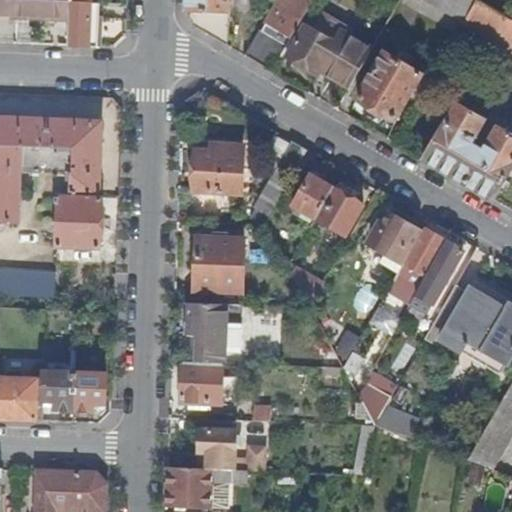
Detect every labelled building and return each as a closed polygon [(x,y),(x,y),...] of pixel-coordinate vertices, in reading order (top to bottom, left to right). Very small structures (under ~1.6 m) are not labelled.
[(0,0),(0,17),(11,18),(45,20),(45,23),(70,24),(71,0),(0,0)] [(71,0),(70,24),(69,49),(99,51),(100,7),(93,7),(93,0),(71,0)] [(189,0),(188,14),(196,29),(232,49),(233,0),(189,0)] [(295,39),(317,0),(282,0),(268,25),(295,39)] [(480,2),(476,0),(424,0),(467,24),(480,2)] [(511,20),(480,2),(467,24),(511,50),(511,20)] [(352,89),(374,52),(351,39),(345,35),(348,29),(326,16),(316,33),(308,28),(290,59),(321,77),(323,72),(326,68),(332,71),(329,75),(352,89)] [(355,33),(348,29),(345,35),(351,39),(355,33)] [(247,58),(275,74),(290,48),(262,32),(247,58)] [(425,76),(434,81),(446,61),(433,54),(422,74),(411,68),(414,63),(404,57),(401,62),(386,54),(360,99),(398,122),(425,76)] [(427,162),(496,202),(501,193),(506,196),(511,185),(511,184),(508,182),(511,174),(511,135),(506,132),(508,127),(503,124),(487,153),(474,146),(490,117),(487,115),(484,119),(459,105),(427,162)] [(0,119),(0,225),(20,226),(22,174),(73,176),(72,199),(60,199),(58,249),(103,251),(104,202),(100,201),(103,124),(0,119)] [(258,208),(274,217),(311,153),(297,144),(258,208)] [(244,195),(246,147),(214,146),(214,154),(199,153),(197,193),(244,195)] [(199,153),(214,154),(214,146),(199,146),(199,153)] [(305,213),(318,221),(336,190),(313,177),(296,208),(300,210),(297,216),(303,219),(305,213)] [(337,190),(336,190),(318,221),(349,238),(366,207),(351,198),(353,189),(344,184),(337,190)] [(374,249),(387,256),(406,267),(425,235),(393,216),(388,224),(375,247),(374,249)] [(370,244),(375,247),(388,224),(384,222),(370,244)] [(448,244),(427,231),(425,235),(406,267),(401,276),(392,291),(414,304),(448,244)] [(199,239),(197,293),(244,295),(246,241),(199,239)] [(465,254),(448,244),(414,304),(412,307),(429,317),(465,254)] [(381,265),(401,276),(406,267),(387,256),(381,265)] [(0,273),(0,298),(56,301),(57,276),(0,273)] [(296,279),(307,300),(316,286),(298,276),(296,279)] [(307,300),(312,309),(323,290),(316,286),(307,300)] [(367,314),(374,290),(359,286),(353,310),(367,314)] [(447,306),(437,325),(431,334),(444,342),(448,336),(466,347),(469,342),(480,348),(503,310),(473,292),(471,296),(458,288),(447,306)] [(369,322),(388,332),(402,307),(383,297),(369,322)] [(200,338),(199,365),(225,366),(227,366),(227,354),(243,355),(245,307),(191,305),(190,338),(200,338)] [(511,306),(509,313),(503,310),(480,348),(510,366),(511,362),(511,306)] [(348,358),(359,338),(346,331),(335,351),(348,358)] [(328,341),(318,346),(328,365),(338,359),(328,341)] [(342,367),(356,375),(366,360),(351,351),(342,367)] [(223,407),(225,366),(199,365),(185,365),(185,406),(223,407)] [(400,388),(375,373),(368,384),(375,389),(393,399),(400,388)] [(46,374),(46,381),(46,404),(57,405),(57,412),(76,412),(77,375),(46,374)] [(109,376),(77,375),(76,412),(95,413),(96,407),(108,407),(109,376)] [(10,381),(0,376),(0,421),(39,423),(40,381),(10,381)] [(393,399),(375,389),(363,400),(377,426),(388,408),(393,399)] [(511,442),(511,391),(470,462),(495,471),(511,442)] [(417,426),(388,408),(377,426),(377,428),(413,441),(417,426)] [(274,410),(256,409),(256,423),(273,424),(274,410)] [(377,428),(365,427),(356,477),(368,477),(377,428)] [(238,433),(212,433),(212,435),(202,435),(202,454),(211,454),(210,471),(238,472),(238,460),(238,433)] [(251,460),(250,473),(251,473),(268,474),(268,449),(251,448),(251,460)] [(211,454),(202,454),(202,471),(210,471),(211,454)] [(251,460),(238,460),(238,472),(250,473),(251,460)] [(202,471),(169,470),(167,509),(214,510),(215,483),(250,484),(251,473),(250,473),(238,472),(210,471),(202,471)] [(107,511),(109,485),(98,475),(40,472),(38,511),(107,511)] [(500,509),(504,484),(488,481),(484,505),(500,509)]
